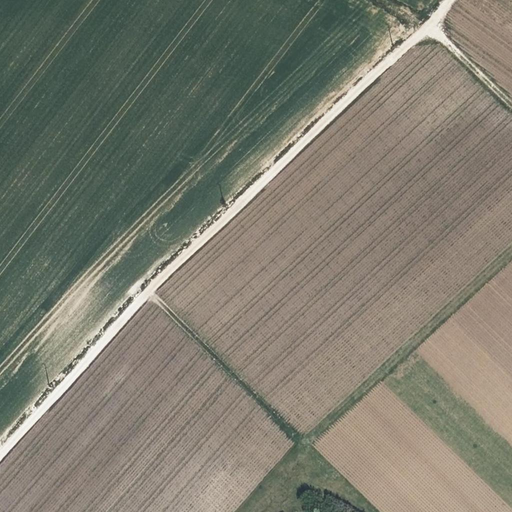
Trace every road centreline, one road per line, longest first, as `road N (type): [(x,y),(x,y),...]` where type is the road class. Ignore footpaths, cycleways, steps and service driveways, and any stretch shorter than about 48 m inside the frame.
road 1 (track): [(451,0),(145,291),(0,455)]
road 2 (track): [(302,441),(145,291)]
road 3 (track): [(384,0),(432,24),(511,104)]
